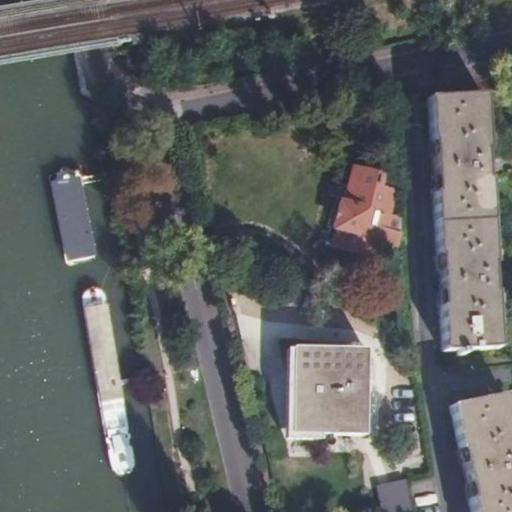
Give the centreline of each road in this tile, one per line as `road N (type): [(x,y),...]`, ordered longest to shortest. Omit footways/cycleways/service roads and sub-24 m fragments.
road 1 (unknown): [(397,63),(421,337),(453,511)]
road 2 (residential): [(253,511),(144,118)]
road 3 (residential): [(511,39),(144,118)]
road 4 (residential): [(144,118),(102,77),(89,0)]
